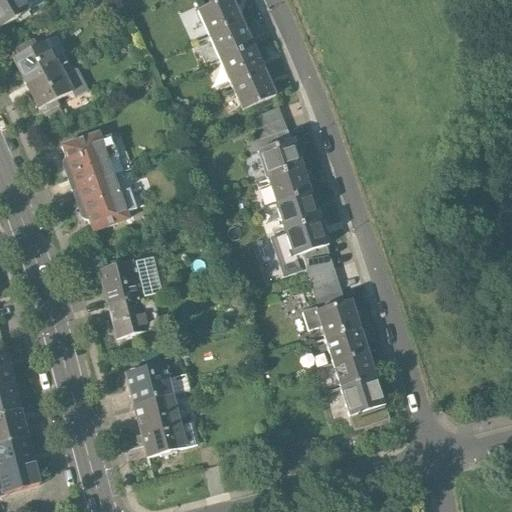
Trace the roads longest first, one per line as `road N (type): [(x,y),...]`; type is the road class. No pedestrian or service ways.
road 1 (residential): [(277,0),(354,182),(436,455)]
road 2 (tertiary): [(105,511),(36,256),(0,160)]
road 3 (residential): [(436,455),(231,511)]
